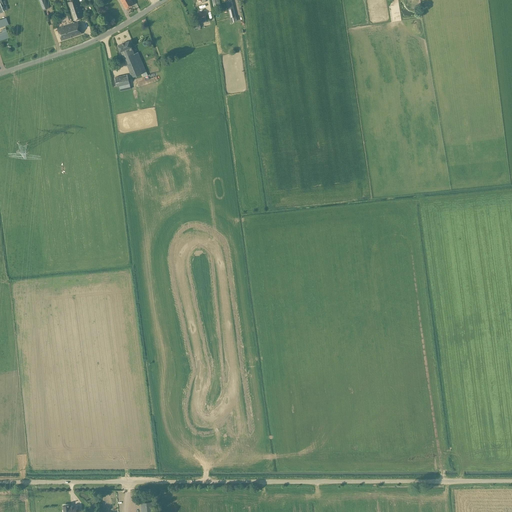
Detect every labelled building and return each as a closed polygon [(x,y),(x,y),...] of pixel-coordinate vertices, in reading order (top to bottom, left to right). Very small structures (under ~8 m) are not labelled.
[(38,0),(43,10),(49,8),(45,0),(38,0)] [(73,0),(67,2),(73,21),(84,17),(78,0),(73,0)] [(120,0),(125,9),(133,4),(131,0),(120,0)] [(230,0),(227,1),(231,18),(236,17),(231,0),(230,0)] [(192,25),(193,29),(198,28),(201,28),(200,23),(207,22),(205,12),(197,13),(199,23),(192,25)] [(57,28),(61,40),(68,38),(68,39),(81,34),(78,22),(57,28)] [(0,32),(0,40),(9,37),(5,28),(1,30),(2,32),(0,32)] [(121,51),(131,78),(146,72),(138,52),(135,54),(131,47),(129,41),(118,46),(120,51),(121,51)] [(119,86),(120,91),(131,89),(127,74),(115,77),(117,87),(119,86)] [(152,511),(152,502),(141,503),(141,511),(152,511)]
